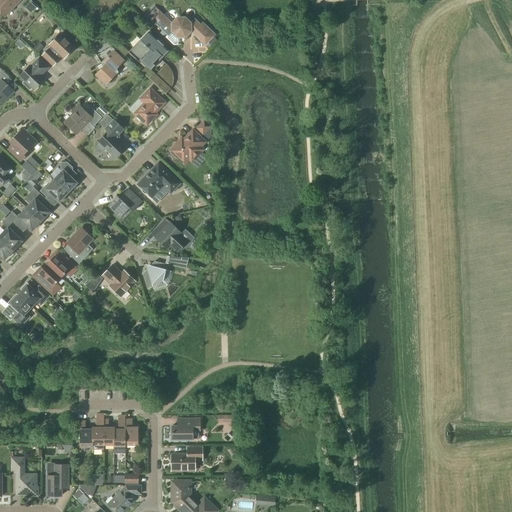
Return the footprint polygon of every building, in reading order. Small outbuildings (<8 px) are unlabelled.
[(0,0),(0,13),(4,17),(19,0),(0,0)] [(35,15),(42,10),(38,5),(31,9),(35,15)] [(171,23),(153,6),(146,14),(167,35),(171,31),(177,37),(185,36),(188,33),(189,33),(191,33),(192,33),(205,44),(214,34),(202,23),(200,25),(194,19),(190,23),(184,18),(176,18),(171,23)] [(150,70),(168,50),(147,31),(128,51),(119,43),(115,47),(125,56),(128,53),(138,62),(139,60),(150,70)] [(63,58),(73,48),(59,34),(49,44),(50,46),(42,55),(52,66),(61,56),(63,58)] [(26,49),(29,45),(24,40),(20,43),(26,49)] [(39,43),(33,49),(38,53),(44,47),(39,43)] [(106,84),(116,73),(113,71),(122,61),(113,53),(115,51),(110,46),(96,55),(102,67),(96,74),(106,84)] [(29,66),(19,76),(24,81),(22,83),(29,90),(31,88),(34,90),(43,80),(39,76),(47,67),(38,59),(30,67),(29,66)] [(0,102),(3,99),(5,100),(13,91),(4,83),(8,77),(0,69),(0,102)] [(164,93),(170,88),(153,72),(148,78),(164,93)] [(52,78),(58,82),(61,77),(55,73),(52,78)] [(146,125),(156,114),(155,113),(165,102),(149,88),(139,99),(143,103),(133,113),(146,125)] [(87,114),(78,105),(71,112),(73,114),(65,123),(70,128),(70,130),(72,132),(74,133),(76,134),(88,121),(93,126),(101,117),(92,108),(87,114)] [(115,158),(125,147),(115,138),(123,129),(113,119),(104,129),(107,131),(97,142),(98,143),(95,146),(101,152),(104,148),(115,158)] [(203,135),(211,127),(204,120),(195,128),(203,135)] [(24,130),(22,128),(21,130),(17,130),(17,133),(9,142),(15,147),(10,152),(20,161),(29,152),(27,150),(35,141),(27,133),(27,130),(24,130)] [(205,141),(192,129),(183,139),(181,138),(169,150),(184,164),(194,153),(197,156),(203,149),(200,146),(205,141)] [(0,186),(0,187),(9,177),(5,173),(10,168),(0,158),(0,186)] [(26,161),(21,166),(31,175),(36,170),(33,167),(26,161)] [(54,179),(67,192),(71,189),(74,189),(77,186),(76,183),(71,178),(76,174),(70,169),(71,167),(66,162),(60,163),(61,169),(62,170),(54,179)] [(176,187),(179,183),(158,162),(137,184),(142,188),(142,191),(143,193),(145,194),(148,194),(151,197),(163,185),(165,187),(166,188),(168,189),(172,189),(174,188),(176,187)] [(33,187),(38,182),(37,180),(42,175),(36,169),(26,181),(33,187)] [(64,196),(67,192),(54,179),(45,188),(44,187),(40,191),(47,198),(50,194),(59,202),(59,201),(62,202),(65,199),(64,196)] [(26,208),(40,221),(41,221),(43,221),(46,218),(46,215),(49,212),(38,201),(43,196),(34,188),(29,193),(29,204),(26,208)] [(117,196),(107,205),(115,212),(112,214),(120,222),(127,214),(125,212),(129,208),(132,212),(142,202),(141,202),(127,188),(119,198),(117,196)] [(0,209),(0,210),(6,216),(10,211),(3,205),(0,209)] [(40,222),(40,221),(26,208),(17,217),(12,211),(7,217),(15,225),(20,220),(31,231),(35,227),(37,228),(40,225),(40,222)] [(11,230),(15,225),(7,217),(1,222),(7,228),(0,234),(0,238),(13,250),(14,250),(16,250),(19,247),(19,244),(22,241),(11,230)] [(168,224),(163,219),(154,229),(159,234),(155,238),(166,249),(170,245),(177,251),(186,241),(179,235),(181,233),(169,222),(168,224)] [(82,229),(81,228),(66,243),(74,250),(69,255),(78,264),(88,254),(83,249),(92,239),(87,234),(87,232),(84,229),(82,229)] [(12,251),(13,250),(0,238),(0,255),(4,260),(7,256),(10,256),(13,253),(12,251)] [(46,264),(60,278),(65,273),(69,277),(77,268),(64,256),(60,261),(52,254),(48,258),(50,260),(46,264)] [(186,269),(188,258),(167,256),(165,264),(154,261),(142,274),(147,289),(151,285),(163,281),(165,269),(170,265),(186,269)] [(55,283),(60,278),(46,264),(42,269),(40,267),(36,271),(43,278),(39,283),(52,295),(60,287),(55,283)] [(120,275),(117,271),(118,270),(112,265),(102,276),(111,285),(109,286),(120,296),(134,281),(124,271),(120,275)] [(93,293),(102,279),(96,273),(85,285),(93,293)] [(18,294),(31,307),(36,302),(40,306),(50,296),(41,288),(37,293),(26,283),(20,289),(22,290),(18,294)] [(25,313),(31,307),(18,294),(14,298),(13,297),(7,303),(17,313),(12,319),(20,327),(30,317),(25,313)] [(35,344),(41,338),(33,330),(26,336),(35,344)] [(92,447),(92,450),(103,450),(103,445),(103,419),(104,419),(104,414),(96,414),(96,428),(92,428),(92,430),(92,447)] [(125,445),(125,419),(125,415),(117,415),(117,430),(114,430),(114,428),(114,445),(114,447),(125,447),(125,445)] [(108,428),(108,419),(104,419),(103,419),(103,445),(114,445),(114,428),(108,428)] [(125,445),(138,445),(138,428),(130,428),(130,419),(125,419),(125,445)] [(171,441),(193,440),(199,440),(199,431),(200,431),(200,419),(177,419),(177,426),(171,426),(171,441)] [(92,430),(85,430),(85,421),(78,421),(78,432),(79,432),(79,447),(92,447),(92,430)] [(203,461),(203,447),(186,447),(186,454),(171,455),(171,471),(195,471),(195,461),(203,461)] [(24,474),(24,457),(10,457),(10,471),(17,471),(17,474),(17,494),(29,494),(29,497),(38,497),(38,487),(36,487),(36,474),(24,474)] [(68,488),(68,465),(54,465),(54,476),(47,476),(47,496),(61,496),(61,488),(68,488)] [(124,484),(138,484),(138,474),(124,474),(124,484)] [(198,504),(190,495),(190,482),(172,482),(171,503),(180,511),(215,511),(217,511),(204,498),(198,504)] [(141,495),(141,485),(127,485),(107,505),(114,511),(122,511),(133,501),(128,496),(129,495),(141,495)] [(76,500),(83,494),(79,489),(72,496),(76,500)] [(266,496),(265,505),(274,506),(275,497),(273,497),(269,497),(266,496)] [(104,511),(95,503),(87,511),(104,511)]
